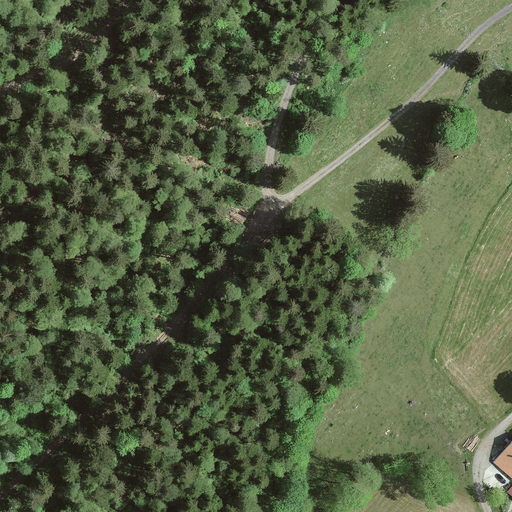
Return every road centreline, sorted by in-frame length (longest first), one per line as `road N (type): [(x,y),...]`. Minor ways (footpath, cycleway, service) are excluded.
road 1 (track): [(511,10),(407,108),(319,178),(277,200),(268,194),(267,168),(323,0)]
road 2 (track): [(272,198),(162,342),(0,501)]
road 3 (track): [(130,0),(82,52),(0,94)]
